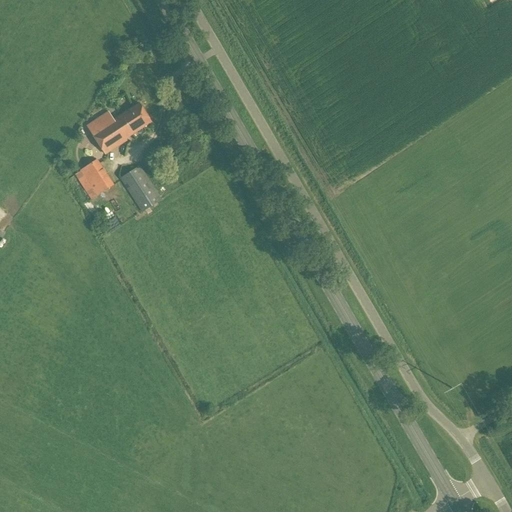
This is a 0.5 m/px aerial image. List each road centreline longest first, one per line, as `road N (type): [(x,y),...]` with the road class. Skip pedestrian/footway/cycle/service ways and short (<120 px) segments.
road 1 (primary): [(452,499),(162,0)]
road 2 (unclassified): [(485,479),(417,394),(187,0)]
